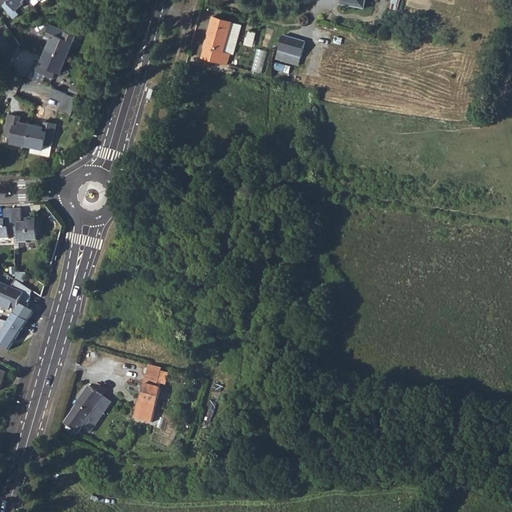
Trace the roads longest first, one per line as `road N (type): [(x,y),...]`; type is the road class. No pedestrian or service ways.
road 1 (tertiary): [(8,511),(94,218)]
road 2 (tertiary): [(102,176),(157,0)]
